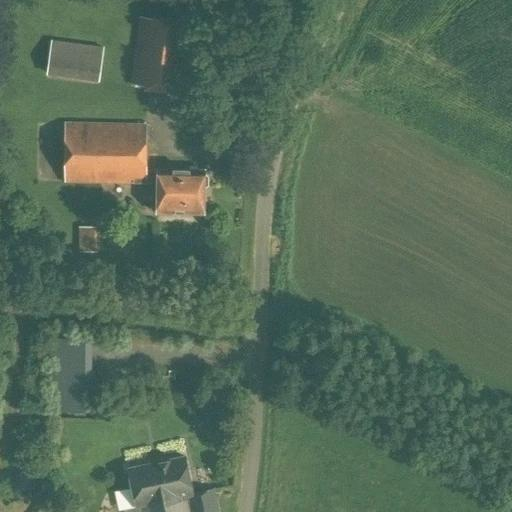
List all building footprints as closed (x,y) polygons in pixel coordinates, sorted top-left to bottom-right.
[(186,93),(195,24),(139,17),(130,84),(186,93)] [(99,81),(103,47),(51,40),(46,75),(99,81)] [(64,182),(146,181),(146,170),(146,123),(64,123),(64,182)] [(157,184),(157,198),(157,208),(203,209),(203,188),(208,185),(208,177),(203,173),(203,171),(189,171),(172,170),(158,170),(146,170),(146,181),(146,183),(157,184)] [(79,252),(94,252),(94,227),(78,227),(79,252)] [(92,412),(91,339),(53,339),(53,367),(44,367),(44,383),(53,383),(53,412),(92,412)] [(188,502),(189,511),(218,511),(214,490),(193,494),(184,456),(153,463),(158,491),(160,490),(163,501),(177,498),(178,504),(188,502)] [(189,511),(188,502),(178,504),(177,498),(163,501),(160,490),(158,491),(153,463),(128,468),(136,506),(125,509),(125,511),(189,511)]
